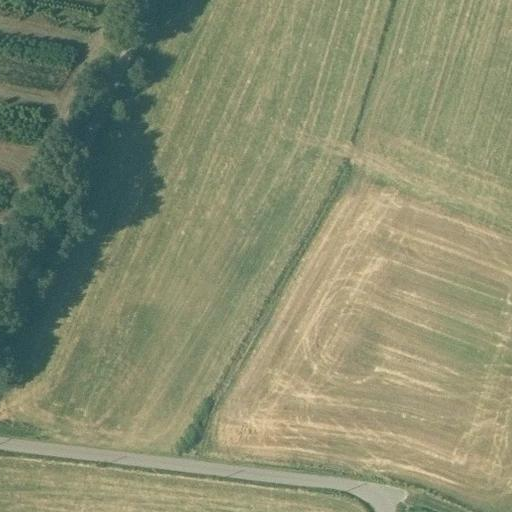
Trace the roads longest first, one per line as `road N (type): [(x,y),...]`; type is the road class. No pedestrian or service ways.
road 1 (unclassified): [(383,511),(376,497),(341,488),(0,446)]
road 2 (unclassified): [(153,0),(0,343)]
